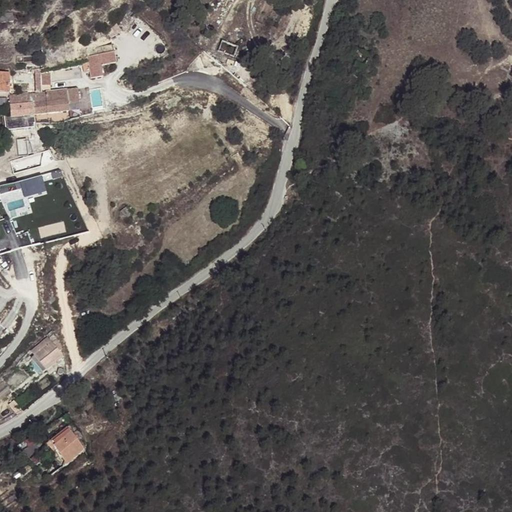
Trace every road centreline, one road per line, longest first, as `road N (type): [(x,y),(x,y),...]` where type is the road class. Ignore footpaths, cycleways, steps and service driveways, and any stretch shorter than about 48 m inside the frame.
road 1 (residential): [(0,428),(209,270),(273,204),(329,0)]
road 2 (track): [(287,155),(279,73),(269,61),(248,61),(245,77),(177,91),(140,110),(0,135)]
